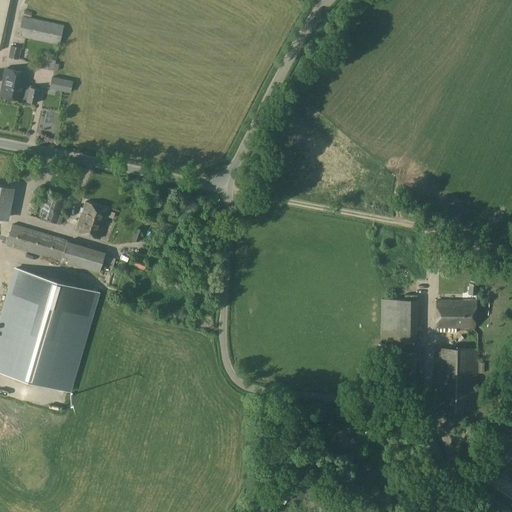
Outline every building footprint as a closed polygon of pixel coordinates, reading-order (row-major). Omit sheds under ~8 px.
[(0,0),(0,50),(11,0),(0,0)] [(18,36),(27,38),(59,45),(64,26),(22,17),(18,36)] [(20,47),(10,45),(8,57),(18,58),(20,47)] [(53,70),(55,60),(42,58),(40,67),(53,70)] [(25,87),(27,73),(6,69),(0,96),(22,101),(23,99),(25,87)] [(58,78),(52,77),(50,88),(70,93),(73,81),(58,78)] [(30,88),(25,87),(23,99),(27,100),(27,102),(36,104),(39,90),(30,88)] [(0,218),(4,219),(9,187),(0,185),(0,218)] [(30,216),(60,225),(63,216),(60,215),(66,196),(38,190),(30,216)] [(81,213),(78,223),(75,231),(100,238),(110,210),(85,202),(83,208),(81,213)] [(12,224),(6,246),(42,256),(42,255),(61,261),(67,241),(12,224)] [(168,255),(171,245),(149,237),(145,247),(168,255)] [(112,268),(113,266),(114,259),(105,256),(103,266),(112,268)] [(144,270),(147,262),(133,256),(130,265),(144,270)] [(98,292),(16,268),(0,322),(0,370),(69,391),(98,292)] [(123,291),(128,275),(123,273),(117,289),(123,291)] [(468,294),(477,294),(477,283),(469,283),(468,294)] [(401,336),(415,337),(415,298),(381,297),(381,328),(402,328),(401,336)] [(436,328),(474,328),(474,301),(436,301),(436,328)] [(434,341),(445,337),(443,332),(432,337),(434,341)] [(476,410),(476,403),(478,348),(436,347),(434,409),(476,410)] [(414,367),(414,350),(398,350),(398,367),(414,367)] [(470,420),(465,422),(453,440),(455,444),(461,448),(466,447),(476,430),(476,426),(475,423),(470,420)] [(426,433),(424,439),(437,463),(443,459),(444,453),(431,435),(426,433)] [(495,466),(503,463),(498,453),(489,457),(492,463),(493,462),(495,466)]
